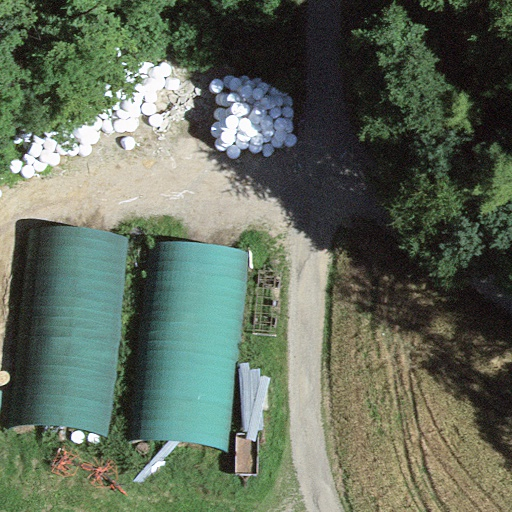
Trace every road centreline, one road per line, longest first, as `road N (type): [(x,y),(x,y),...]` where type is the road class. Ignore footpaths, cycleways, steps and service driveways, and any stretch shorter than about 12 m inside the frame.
road 1 (track): [(349,511),(286,404),(296,197)]
road 2 (track): [(296,197),(511,326)]
road 3 (track): [(296,197),(320,0)]
